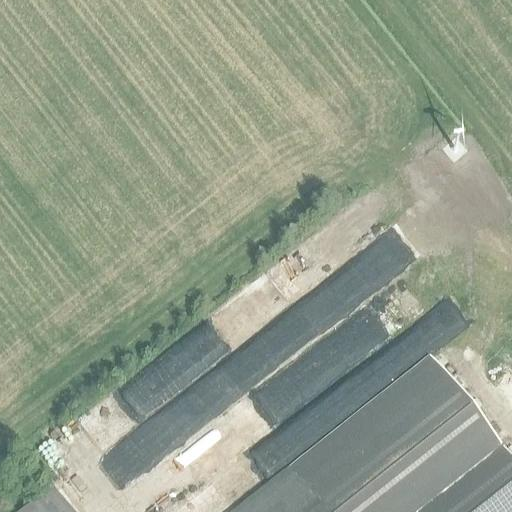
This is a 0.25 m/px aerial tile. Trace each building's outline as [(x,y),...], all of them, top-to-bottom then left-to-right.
[(374,288),(445,245),(427,215),(356,258),(374,288)] [(317,237),(112,395),(134,424),(339,266),(317,237)] [(282,417),(392,334),(372,308),(262,391),(282,417)] [(289,471),(238,511),(420,511),(501,449),(428,357),(288,469),(289,471)] [(511,511),(511,463),(501,449),(420,511),(511,511)] [(27,510),(24,511),(65,511),(48,492),(27,510)]
